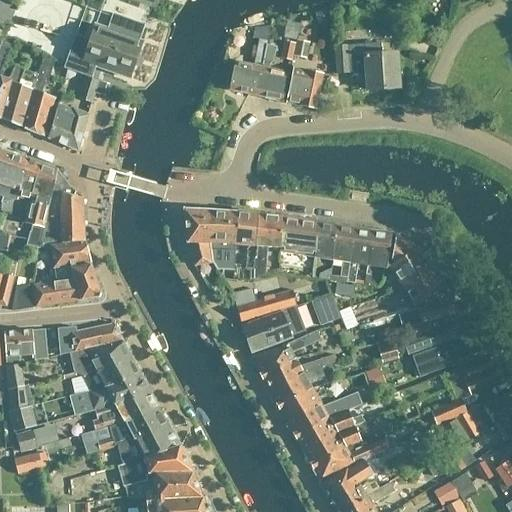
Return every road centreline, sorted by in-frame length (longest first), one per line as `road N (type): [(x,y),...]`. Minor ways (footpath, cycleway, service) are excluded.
road 1 (residential): [(176,196),(184,258),(321,511)]
road 2 (residential): [(511,363),(446,266),(408,226),(236,193)]
road 3 (residential): [(236,193),(241,154),(264,132),(423,122)]
road 4 (residential): [(225,511),(115,311)]
road 5 (residential): [(423,122),(455,39),(469,22),(511,7)]
road 6 (residential): [(115,311),(88,171)]
